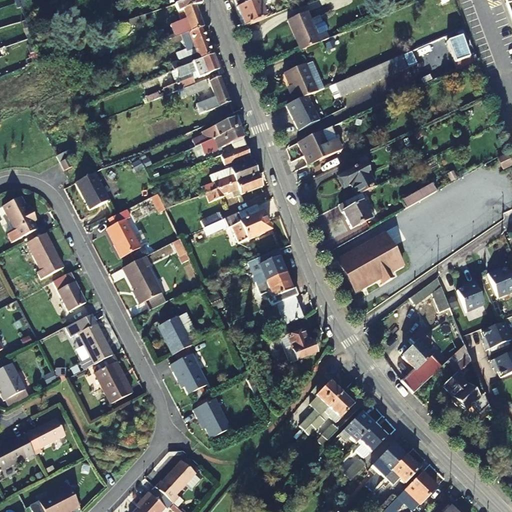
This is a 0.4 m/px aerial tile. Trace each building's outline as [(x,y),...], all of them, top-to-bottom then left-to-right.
[(182,10),(194,5),(196,5),(200,3),(198,0),(183,0),(175,3),(178,11),(182,10)] [(232,0),(235,9),(256,0),(232,0)] [(268,0),(256,0),(235,9),(242,28),(266,18),(261,6),(270,3),(268,0)] [(458,0),(466,19),(481,14),(475,0),(458,0)] [(152,11),(153,14),(155,19),(175,12),(172,4),(152,11)] [(182,10),(184,14),(186,19),(170,25),(173,35),(160,40),(160,42),(170,39),(202,28),(194,5),(182,10)] [(175,12),(155,19),(156,21),(162,19),(163,23),(177,18),(175,12)] [(286,21),(292,35),(294,34),(301,50),(304,48),(318,42),(305,13),(286,21)] [(137,16),(124,21),(125,26),(140,21),(137,16)] [(196,54),(178,60),(180,66),(181,67),(192,62),(212,55),(202,28),(170,39),(173,47),(178,46),(177,42),(190,37),(196,54)] [(294,34),(292,35),(299,51),(301,50),(294,34)] [(180,66),(178,60),(176,54),(169,56),(173,69),(180,66)] [(212,55),(192,62),(198,77),(217,70),(212,55)] [(406,68),(401,55),(334,84),(340,97),(406,68)] [(294,102),(322,90),(310,63),(282,74),(294,102)] [(160,80),(162,85),(166,84),(174,81),(173,75),(160,80)] [(176,83),(178,90),(185,88),(195,84),(193,76),(176,83)] [(230,103),(221,77),(209,81),(215,97),(201,102),(204,113),(230,103)] [(195,84),(185,88),(187,95),(208,87),(205,80),(195,84)] [(298,132),(319,121),(308,96),(294,102),(287,105),(298,132)] [(194,147),(239,128),(235,117),(201,132),(202,135),(191,140),(194,147)] [(234,150),(245,145),(239,128),(194,147),(182,152),(183,156),(187,155),(186,153),(202,149),(204,155),(231,143),(234,150)] [(40,131),(8,140),(9,142),(0,144),(0,159),(45,146),(40,131)] [(297,143),(320,132),(320,131),(297,141),(297,143)] [(326,143),(320,132),(297,143),(306,164),(340,149),(336,139),(326,143)] [(234,150),(221,155),(225,165),(243,158),(245,161),(251,159),(245,145),(234,150)] [(58,157),(61,163),(62,163),(69,159),(70,159),(73,157),(70,151),(58,157)] [(507,155),(496,159),(501,171),(511,167),(507,155)] [(73,167),(69,159),(62,163),(61,163),(65,172),(73,167)] [(188,167),(201,162),(199,159),(196,160),(195,159),(186,162),(188,167)] [(382,183),(371,160),(345,173),(351,184),(358,181),(364,192),(382,183)] [(233,175),(224,180),(226,186),(256,175),(252,162),(232,170),(233,175)] [(94,172),(76,182),(91,208),(109,199),(94,172)] [(226,186),(228,191),(230,190),(231,192),(239,190),(240,195),(261,187),(256,175),(226,186)] [(226,186),(224,180),(213,184),(215,190),(219,188),(226,186)] [(432,184),(401,201),(405,209),(435,191),(432,184)] [(223,197),(221,193),(219,188),(215,190),(205,193),(208,202),(223,197)] [(209,203),(208,202),(205,193),(195,197),(199,207),(209,203)] [(351,228),(370,218),(363,203),(367,201),(362,193),(339,205),(351,228)] [(157,209),(162,206),(157,195),(151,198),(157,209)] [(20,196),(2,206),(19,236),(36,227),(33,220),(35,218),(30,209),(28,210),(20,196)] [(363,203),(370,218),(375,215),(368,200),(367,201),(363,203)] [(237,213),(240,218),(241,222),(231,226),(238,244),(269,230),(262,213),(260,213),(256,205),(237,213)] [(128,210),(110,220),(113,226),(108,229),(123,258),(141,248),(126,220),(131,217),(128,210)] [(208,218),(211,224),(224,219),(221,212),(208,218)] [(227,225),(225,218),(224,219),(211,224),(203,228),(206,234),(227,225)] [(46,232),(27,242),(41,269),(38,271),(41,278),(64,266),(46,232)] [(384,234),(338,260),(356,292),(381,278),(383,280),(391,276),(389,273),(402,266),(384,234)] [(179,241),(172,244),(177,259),(184,256),(179,241)] [(253,260),(254,264),(257,263),(258,266),(265,282),(284,274),(278,258),(275,251),(253,260)] [(146,257),(124,268),(127,274),(142,304),(162,295),(147,265),(149,263),(146,257)] [(495,270),(488,273),(499,297),(511,291),(511,279),(506,267),(496,272),(495,270)] [(71,273),(56,281),(71,311),(86,303),(71,273)] [(265,282),(272,298),(273,302),(270,303),(271,306),(276,304),(293,297),(291,291),(284,274),(265,282)] [(414,306),(430,294),(440,286),(437,279),(409,299),(414,306)] [(484,304),(474,280),(467,283),(468,285),(457,290),(467,312),(484,304)] [(440,286),(430,294),(439,314),(448,306),(440,286)] [(210,304),(220,300),(217,293),(206,297),(210,304)] [(302,318),(293,297),(276,304),(284,325),(296,320),(302,318)] [(223,306),(220,300),(210,304),(213,310),(223,306)] [(115,356),(93,315),(67,328),(71,337),(78,333),(92,359),(83,364),(86,371),(115,356)] [(166,341),(173,355),(193,345),(178,317),(161,326),(168,340),(166,341)] [(307,344),(306,341),(302,331),(301,332),(296,320),(284,325),(278,328),(282,338),(279,340),(288,363),(315,353),(310,343),(307,344)] [(483,343),(486,350),(511,340),(503,322),(481,331),(486,342),(483,343)] [(414,395),(442,369),(424,350),(431,343),(419,330),(409,339),(414,345),(402,357),(415,371),(402,383),(414,395)] [(465,348),(450,361),(460,372),(470,362),(465,348)] [(511,352),(491,361),(494,368),(496,367),(500,378),(511,372),(511,352)] [(179,378),(188,394),(206,385),(191,355),(170,366),(177,379),(179,378)] [(124,380),(127,379),(119,363),(116,364),(124,380)] [(134,394),(127,379),(124,380),(116,364),(96,374),(112,405),(134,394)] [(26,393),(27,392),(13,367),(0,373),(0,393),(1,397),(7,404),(26,393)] [(66,379),(62,368),(42,376),(46,387),(66,379)] [(301,416),(310,425),(323,411),(341,393),(329,381),(331,377),(326,372),(311,390),(314,393),(309,399),(319,408),(315,412),(309,407),(301,416)] [(484,405),(457,374),(443,387),(453,398),(451,399),(457,406),(459,404),(465,410),(474,402),(480,408),(484,405)] [(26,393),(7,404),(10,409),(29,399),(26,393)] [(355,406),(341,393),(323,411),(338,425),(355,406)] [(199,416),(210,437),(227,428),(213,399),(193,409),(197,417),(199,416)] [(267,411),(262,414),(265,421),(267,426),(272,420),(267,411)] [(373,424),(360,413),(342,431),(355,443),(373,424)] [(24,435),(34,455),(45,450),(44,448),(68,436),(59,417),(24,435)] [(328,438),(337,429),(332,424),(323,433),(328,438)] [(385,436),(373,424),(355,443),(360,448),(363,446),(370,452),(385,436)] [(34,455),(24,435),(0,447),(0,471),(26,458),(28,462),(36,458),(34,455)] [(388,473),(404,456),(399,450),(397,452),(391,446),(375,462),(388,473)] [(385,475),(377,484),(382,488),(384,486),(388,490),(398,480),(402,484),(417,468),(404,456),(388,473),(385,475)] [(357,458),(353,463),(342,474),(349,482),(360,470),(365,465),(357,458)] [(157,487),(175,503),(181,496),(179,494),(197,473),(182,460),(157,487)] [(380,470),(369,480),(364,485),(370,491),(377,484),(385,475),(380,470)] [(412,498),(408,502),(415,508),(436,487),(421,472),(404,490),(412,498)] [(73,485),(40,502),(44,511),(69,511),(73,510),(74,511),(75,511),(84,508),(73,485)] [(396,497),(405,506),(408,502),(412,498),(404,490),(396,497)] [(147,500),(137,511),(163,511),(168,507),(151,493),(145,499),(147,500)] [(362,511),(372,503),(365,496),(353,509),(356,511),(362,511)] [(400,510),(405,506),(396,497),(392,502),(400,510)] [(392,502),(381,511),(398,511),(400,510),(392,502)]
